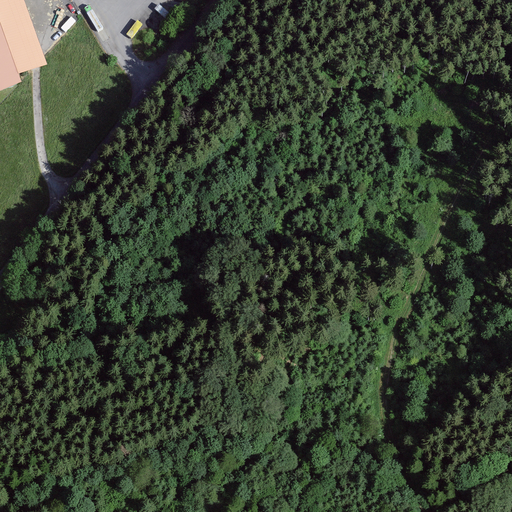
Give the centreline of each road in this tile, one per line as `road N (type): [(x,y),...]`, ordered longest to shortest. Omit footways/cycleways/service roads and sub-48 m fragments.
road 1 (track): [(511,84),(422,230),(376,402),(416,511)]
road 2 (unclassified): [(0,282),(231,0)]
